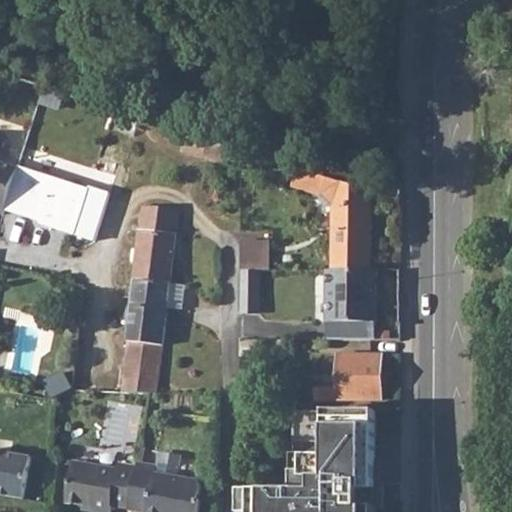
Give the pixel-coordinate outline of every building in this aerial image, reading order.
[(0,213),(4,215),(19,169),(0,162),(0,156),(5,141),(0,139),(0,213)] [(212,141),(207,158),(241,168),(241,150),(212,141)] [(338,259),(338,270),(371,270),(372,192),(298,168),(293,186),(322,195),(322,200),(328,206),(334,206),(333,259),(338,259)] [(91,191),(19,169),(4,215),(76,237),(91,191)] [(144,207),(141,232),(176,236),(178,211),(144,207)] [(135,279),(171,283),(176,236),(141,232),(140,232),(135,279)] [(246,238),(244,265),(270,267),(272,240),(246,238)] [(241,270),(241,314),(261,314),(260,270),(241,270)] [(328,322),(328,340),(376,341),(376,270),(371,270),(338,270),(333,270),(328,270),(328,296),(335,296),(335,322),(328,322)] [(171,284),(171,283),(135,279),(122,392),(157,393),(168,308),(171,284)] [(171,284),(168,308),(182,310),(185,286),(171,284)] [(241,340),(241,355),(287,356),(287,340),(241,340)] [(382,400),(382,356),(340,355),(339,388),(319,388),(319,401),(382,400)] [(66,374),(46,385),(54,400),(74,389),(66,374)] [(332,411),(292,411),(292,491),(241,491),(240,511),(376,511),(376,410),(332,411)] [(0,495),(24,500),(32,458),(0,451),(0,495)] [(130,508),(137,467),(118,464),(117,470),(74,463),(67,503),(93,508),(92,511),(94,511),(111,511),(112,505),(130,508)] [(199,511),(203,482),(198,481),(156,473),(157,466),(138,463),(137,467),(130,508),(129,511),(135,511),(199,511)]
